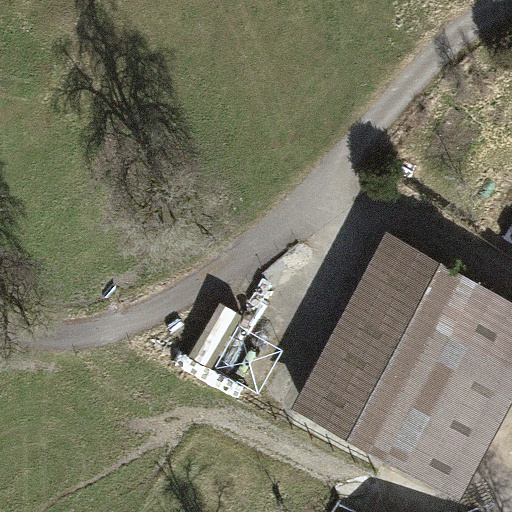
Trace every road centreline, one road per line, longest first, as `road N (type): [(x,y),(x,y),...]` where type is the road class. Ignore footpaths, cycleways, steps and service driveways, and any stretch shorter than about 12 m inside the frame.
road 1 (track): [(0,314),(56,340),(123,325),(239,267),(340,181),(387,109),(511,2)]
road 2 (residential): [(511,280),(340,181)]
